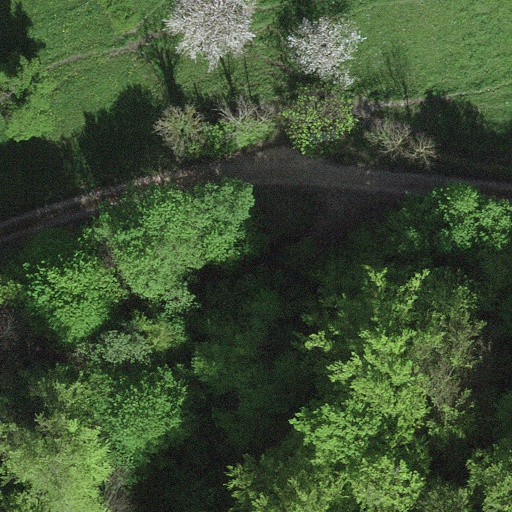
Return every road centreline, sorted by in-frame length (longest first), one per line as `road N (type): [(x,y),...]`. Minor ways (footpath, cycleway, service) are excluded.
road 1 (track): [(0,243),(212,166),(264,157),(364,164),(511,197)]
road 2 (track): [(364,164),(336,232),(302,256),(144,308),(0,394)]
